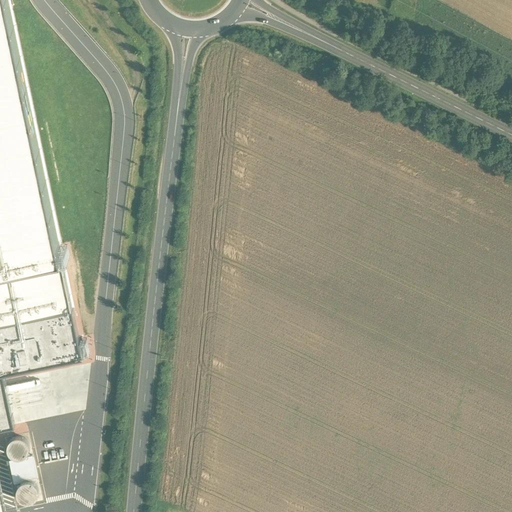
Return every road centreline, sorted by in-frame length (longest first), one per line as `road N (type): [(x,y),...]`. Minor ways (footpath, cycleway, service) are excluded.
road 1 (primary): [(133,511),(182,77)]
road 2 (secondary): [(290,27),(511,136)]
